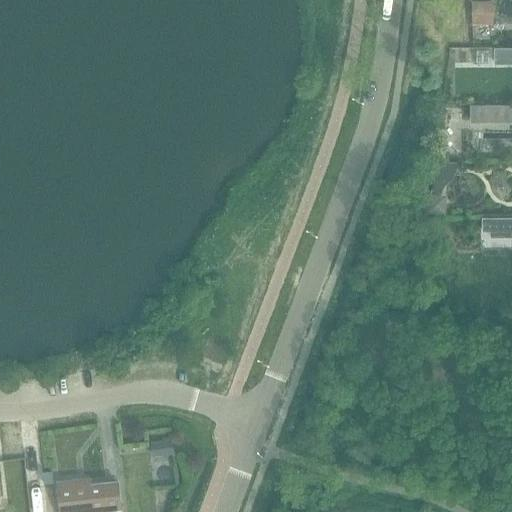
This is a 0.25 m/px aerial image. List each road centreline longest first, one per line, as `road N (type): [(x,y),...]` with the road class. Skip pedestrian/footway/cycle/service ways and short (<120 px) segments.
road 1 (residential): [(257,420),(370,122),(390,0)]
road 2 (residential): [(257,420),(157,392),(0,411)]
